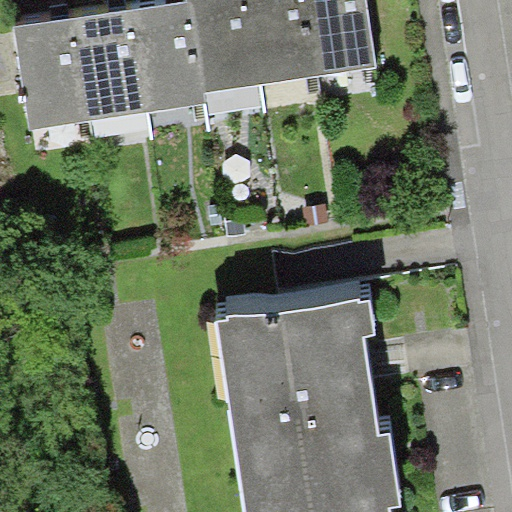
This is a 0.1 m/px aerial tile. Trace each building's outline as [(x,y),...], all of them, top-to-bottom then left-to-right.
[(201,85),(188,0),(142,0),(129,2),(145,104),(203,96),(201,85)] [(258,77),(246,0),(188,0),(201,85),(258,77)] [(315,68),(305,0),(246,0),(258,77),(315,68)] [(372,60),(363,0),(305,0),(315,68),(372,60)] [(145,104),(129,2),(71,11),(87,113),(145,104)] [(87,113),(71,11),(13,19),(28,122),(87,113)] [(391,511),(361,283),(213,303),(240,511),(391,511)]
